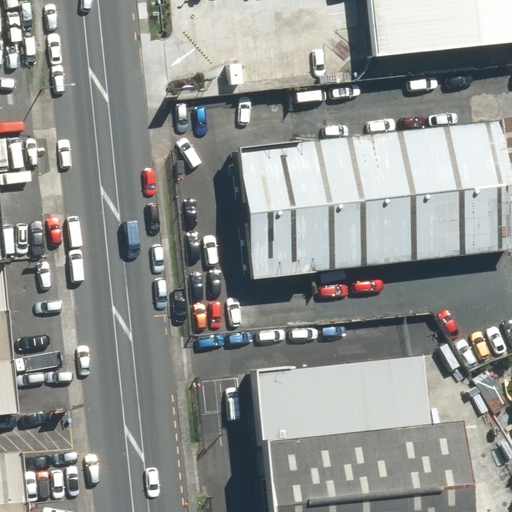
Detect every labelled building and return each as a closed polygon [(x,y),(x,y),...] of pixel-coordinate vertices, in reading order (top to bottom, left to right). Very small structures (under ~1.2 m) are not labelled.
[(511,0),(355,0),(361,58),(511,42),(511,0)] [(487,124),(221,152),(234,277),(501,249),(487,124)] [(0,418),(9,417),(0,333),(0,418)] [(228,378),(235,447),(410,428),(403,360),(228,378)] [(235,447),(242,511),(451,511),(442,425),(410,428),(235,447)] [(0,511),(16,511),(11,456),(0,457),(0,511)]
